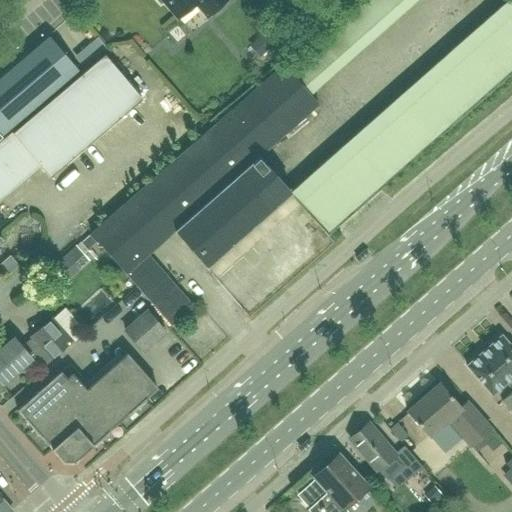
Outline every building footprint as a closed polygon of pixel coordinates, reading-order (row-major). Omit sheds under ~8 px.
[(208,16),(225,0),(157,0),(161,3),(164,1),(179,17),(196,2),(208,16)] [(298,2),(295,0),(265,0),(280,17),(298,2)] [(368,0),(350,17),(370,40),(414,0),(368,0)] [(500,1),(290,180),(326,222),(357,195),(356,174),(343,175),(355,164),(354,142),(359,138),(361,190),(415,144),(414,130),(428,129),(462,100),(461,63),(476,63),(488,52),(493,58),(500,58),(511,47),(511,24),(511,14),(500,1)] [(0,134),(76,70),(48,36),(0,76),(0,134)] [(0,139),(0,200),(40,167),(48,176),(141,98),(103,53),(11,131),(10,130),(0,139)] [(178,152),(88,231),(169,323),(190,304),(145,253),(172,230),(202,264),(245,227),(287,190),(256,155),(315,103),(280,63),(178,152)] [(86,258),(75,246),(48,269),(49,270),(54,265),(62,274),(82,256),(85,259),(86,258)] [(141,348),(162,329),(144,309),(123,328),(141,348)] [(51,318),(19,346),(11,337),(0,346),(0,382),(29,358),(38,369),(71,340),(51,318)] [(511,391),(501,402),(511,414),(511,350),(499,336),(465,367),(490,396),(506,382),(511,389),(511,391)] [(176,359),(182,370),(196,363),(191,352),(176,359)] [(60,371),(16,410),(24,419),(24,420),(26,422),(28,420),(30,418),(36,424),(29,430),(30,431),(37,425),(42,431),(39,433),(37,435),(39,437),(40,436),(50,448),(50,449),(51,450),(60,460),(60,461),(73,462),(73,461),(89,447),(92,445),(90,443),(90,444),(88,441),(93,436),(100,442),(101,441),(95,434),(101,429),(103,432),(105,434),(107,432),(127,413),(127,414),(129,412),(128,410),(125,407),(131,402),(133,401),(132,401),(138,396),(141,398),(142,400),(144,398),(156,388),(125,353),(85,389),(82,385),(75,378),(75,377),(72,374),(76,371),(69,363),(60,371)] [(469,448),(490,430),(466,403),(460,408),(439,384),(406,412),(428,436),(446,421),(469,448)] [(399,465),(392,456),(394,455),(367,423),(349,438),(376,470),(378,468),(385,477),(399,465)] [(344,511),(341,507),(365,486),(337,454),(312,476),(314,479),(297,494),(311,511),(344,511)] [(0,511),(9,511),(10,511),(11,511),(0,497),(0,511)]
